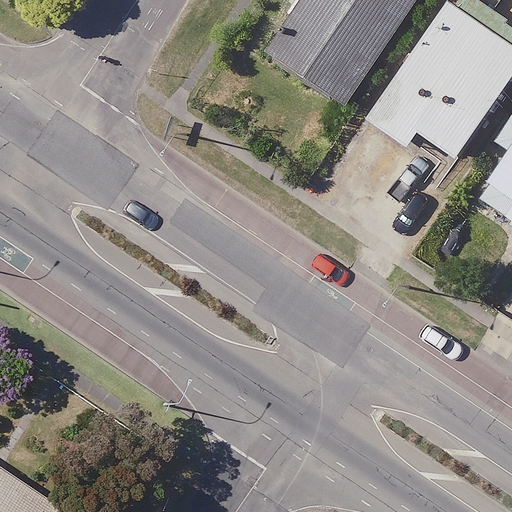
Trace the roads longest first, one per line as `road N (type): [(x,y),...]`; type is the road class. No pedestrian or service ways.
road 1 (secondary): [(45,135),(351,347)]
road 2 (secondary): [(306,415),(0,211)]
road 3 (secondary): [(351,347),(511,454)]
road 4 (secondary): [(449,511),(306,415)]
road 5 (residential): [(138,0),(45,135)]
